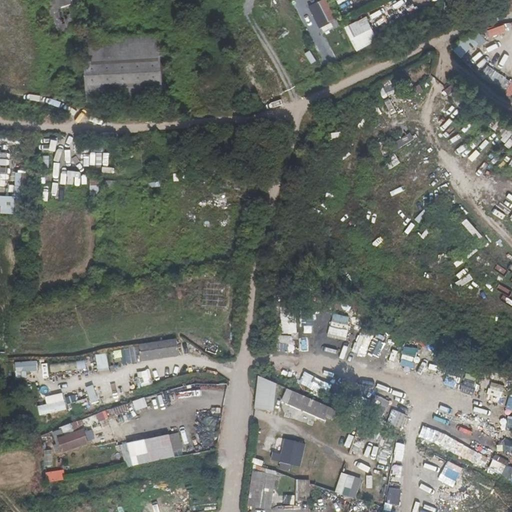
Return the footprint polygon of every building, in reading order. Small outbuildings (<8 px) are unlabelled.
[(82,28),(74,0),(46,0),(56,35),(82,28)] [(326,0),(321,0),(318,2),(328,23),(336,19),(326,0)] [(308,7),(319,28),(329,24),(328,23),(318,2),(308,7)] [(357,51),(378,40),(366,16),(346,27),(357,51)] [(505,25),(488,30),(490,37),(507,33),(505,25)] [(84,39),(85,50),(161,46),(160,34),(84,39)] [(88,101),(164,97),(161,46),(85,50),(88,101)] [(311,50),(306,53),(312,64),(317,61),(311,50)] [(505,89),(511,79),(487,66),(481,77),(505,89)] [(379,86),(387,103),(401,97),(393,79),(379,86)] [(407,101),(395,107),(397,113),(410,106),(407,101)] [(394,152),(415,140),(411,133),(391,145),(394,152)] [(388,170),(401,163),(396,155),(384,163),(388,170)] [(14,198),(23,199),(24,174),(15,174),(14,198)] [(90,177),(90,195),(99,194),(99,177),(90,177)] [(146,188),(161,186),(160,178),(145,181),(146,188)] [(142,362),(180,356),(177,338),(139,344),(142,362)] [(141,363),(141,355),(140,355),(139,347),(121,348),(122,364),(141,363)] [(107,352),(96,354),(99,372),(110,370),(107,352)] [(17,378),(39,377),(38,362),(16,363),(17,378)] [(51,371),(86,370),(86,362),(51,363),(51,371)] [(139,380),(141,387),(152,384),(151,377),(139,380)] [(255,408),(274,411),(279,381),(260,378),(255,408)] [(91,404),(99,401),(93,385),(85,388),(91,404)] [(105,397),(122,393),(121,387),(103,391),(105,397)] [(337,422),(342,410),(288,390),(279,414),(313,426),(315,420),(325,424),(327,418),(337,422)] [(41,416),(67,409),(62,392),(42,397),(44,404),(38,406),(41,416)] [(134,401),(137,410),(148,406),(145,397),(134,401)] [(83,432),(80,423),(69,427),(55,431),(59,440),(83,432)] [(63,454),(87,445),(83,432),(59,440),(60,444),(62,452),(63,454)] [(174,458),(169,436),(128,446),(133,467),(174,458)] [(300,467),(307,444),(279,436),(272,459),(300,467)] [(54,447),(56,454),(62,452),(60,444),(54,447)] [(126,468),(133,467),(128,446),(122,447),(124,459),(126,468)] [(46,466),(53,466),(51,451),(44,452),(46,466)] [(253,470),(249,506),(273,509),(277,473),(253,470)] [(64,472),(46,475),(47,483),(65,480),(64,472)] [(341,472),(336,493),(357,498),(362,478),(341,472)] [(297,479),(296,500),(310,501),(311,480),(297,479)] [(295,504),(295,496),(284,495),(284,504),(295,504)]
